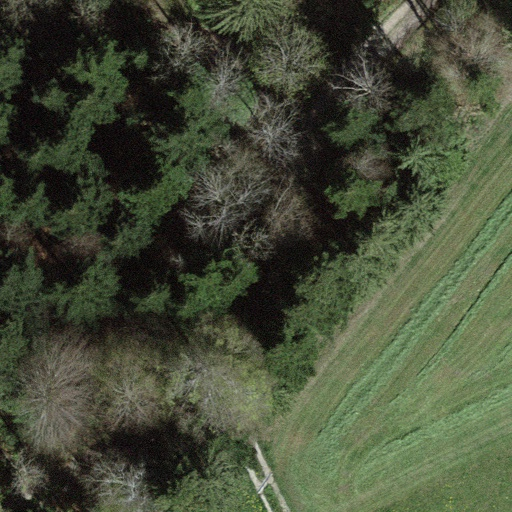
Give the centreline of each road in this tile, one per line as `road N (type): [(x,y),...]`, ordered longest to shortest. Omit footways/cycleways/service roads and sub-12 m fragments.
road 1 (track): [(0,41),(142,27),(215,39),(267,82),(287,117),(293,152),(270,268),(210,376),(17,511)]
road 2 (track): [(293,152),(415,0)]
road 3 (track): [(210,376),(276,511)]
